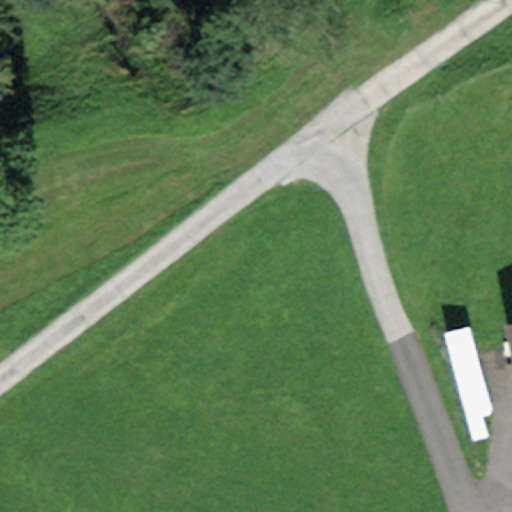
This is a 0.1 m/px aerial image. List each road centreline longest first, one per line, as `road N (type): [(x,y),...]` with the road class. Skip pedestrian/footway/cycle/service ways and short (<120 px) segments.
road 1 (track): [(502,0),(379,82),(0,373)]
road 2 (track): [(329,120),(384,290),(441,398),(470,511)]
